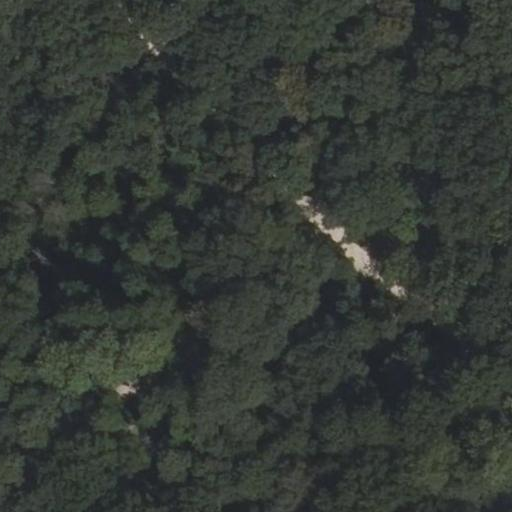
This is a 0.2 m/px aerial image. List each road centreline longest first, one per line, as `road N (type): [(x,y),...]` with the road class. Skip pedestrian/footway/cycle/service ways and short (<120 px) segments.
road 1 (track): [(0,480),(511,64)]
road 2 (track): [(174,0),(338,206),(511,358)]
